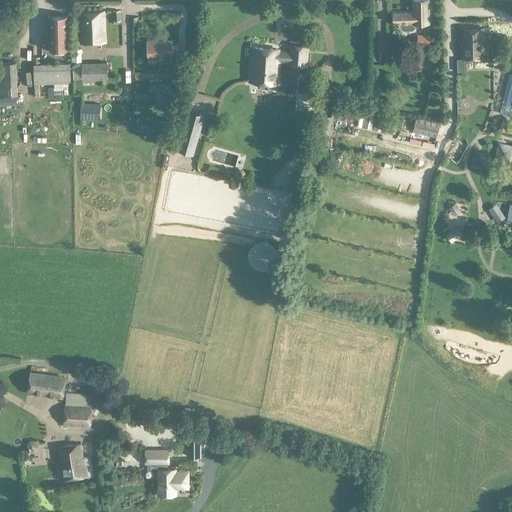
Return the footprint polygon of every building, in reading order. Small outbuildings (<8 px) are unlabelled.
[(394,23),(400,23),(401,28),(402,31),(412,30),(414,28),(414,24),(429,23),(428,0),(413,0),(413,12),(393,13),(394,23)] [(113,21),(113,24),(120,23),(120,21),(121,21),(120,10),(112,11),(113,21)] [(104,12),(79,13),(80,43),(106,42),(104,12)] [(67,16),(49,17),(49,47),(55,47),(55,53),(64,52),(63,46),(67,46),(67,16)] [(484,28),(460,28),(461,59),(485,58),(484,28)] [(429,35),(417,35),(417,44),(418,44),(418,47),(427,47),(427,44),(429,44),(429,35)] [(171,40),(148,40),(148,55),(148,63),(158,63),(172,63),(171,40)] [(506,43),(494,43),(494,50),(495,56),(495,60),(506,60),(506,55),(506,43)] [(278,49),(254,47),(253,59),(251,60),(249,81),(277,83),(279,61),(289,62),(289,64),(306,65),(307,46),(290,45),(290,52),(285,52),(284,54),(278,53),(278,49)] [(421,56),(408,57),(409,70),(409,81),(417,81),(417,70),(421,70),(421,56)] [(39,57),(33,58),(33,64),(34,84),(71,83),(70,62),(40,63),(39,57)] [(465,59),(455,59),(456,72),(457,72),(465,72),(465,59)] [(16,62),(0,62),(0,71),(16,70),(16,62)] [(107,62),(81,63),(82,78),(100,77),(101,78),(107,78),(107,62)] [(511,74),(509,73),(499,113),(511,116),(511,74)] [(313,80),(300,79),(299,91),(312,92),(313,80)] [(173,83),(148,84),(148,96),(149,96),(149,104),(170,104),(170,94),(173,94),(173,83)] [(101,103),(82,102),(81,118),(100,119),(101,103)] [(179,127),(172,149),(177,151),(193,155),(194,153),(204,116),(188,112),(185,124),(179,122),(177,127),(179,127)] [(327,157),(332,116),(319,115),(314,155),(327,157)] [(440,123),(416,117),(416,118),(411,117),(409,126),(413,127),(412,132),(436,138),(440,123)] [(401,128),(395,127),(395,126),(391,125),(389,136),(399,138),(401,128)] [(510,163),(511,154),(511,145),(497,142),(493,159),(510,163)] [(486,171),(490,154),(473,150),(469,167),(486,171)] [(449,208),(453,213),(459,210),(455,204),(449,208)] [(497,222),(505,217),(496,205),(489,210),(497,222)] [(456,230),(447,236),(451,242),(460,236),(456,230)] [(490,242),(482,238),(480,242),(488,246),(490,242)] [(64,379),(30,374),(28,391),(62,396),(64,379)] [(66,392),(65,404),(91,405),(91,393),(66,392)] [(64,405),(63,426),(90,427),(91,406),(64,405)] [(200,434),(187,434),(187,442),(190,442),(190,456),(200,456),(200,434)] [(59,467),(60,480),(88,476),(86,463),(87,461),(88,460),(87,457),(86,457),(83,455),(81,444),(57,447),(60,463),(58,464),(58,467),(59,467)] [(146,450),(146,463),(160,463),(159,469),(158,469),(158,479),(154,478),(154,486),(158,486),(158,494),(160,494),(160,495),(167,496),(167,494),(175,494),(175,487),(187,487),(187,472),(175,472),(175,469),(166,469),(167,463),(168,463),(168,450),(146,450)] [(105,470),(105,485),(121,485),(121,470),(105,470)]
